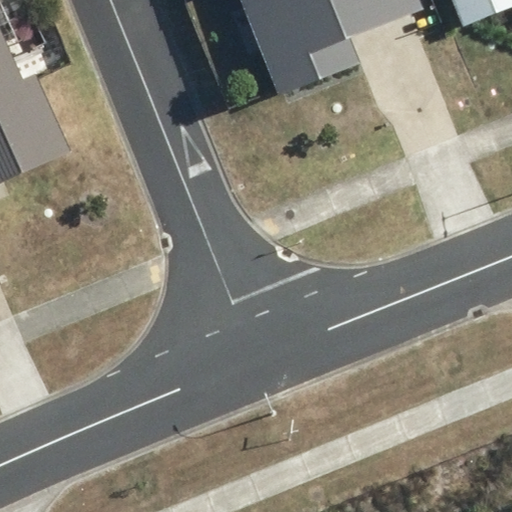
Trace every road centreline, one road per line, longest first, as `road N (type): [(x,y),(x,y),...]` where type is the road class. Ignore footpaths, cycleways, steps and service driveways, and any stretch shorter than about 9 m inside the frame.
road 1 (residential): [(105,0),(258,355)]
road 2 (residential): [(0,472),(258,355)]
road 3 (residential): [(258,355),(511,258)]
